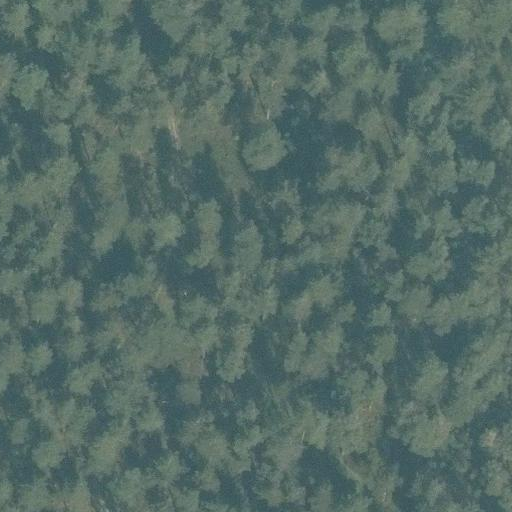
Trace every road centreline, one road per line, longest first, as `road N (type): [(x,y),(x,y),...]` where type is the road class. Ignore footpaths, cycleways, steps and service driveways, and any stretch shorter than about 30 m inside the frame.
road 1 (track): [(163,0),(153,90),(166,236),(116,359),(79,424),(80,482),(106,511)]
road 2 (track): [(135,317),(195,326),(300,422),(346,477),(359,511)]
